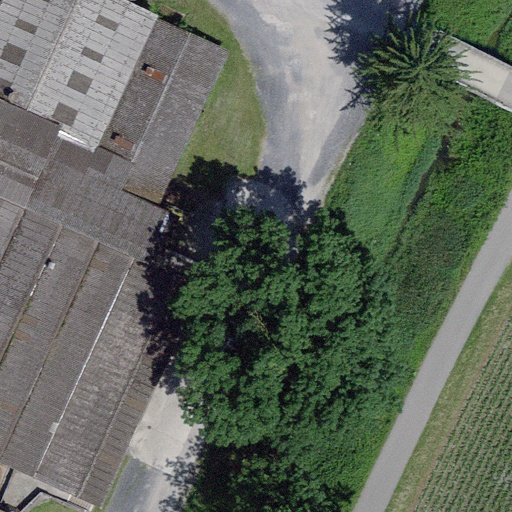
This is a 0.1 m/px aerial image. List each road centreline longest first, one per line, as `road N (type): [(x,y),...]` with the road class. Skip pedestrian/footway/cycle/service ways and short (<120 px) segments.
road 1 (track): [(184,511),(387,27),(406,0)]
road 2 (track): [(511,222),(369,511)]
